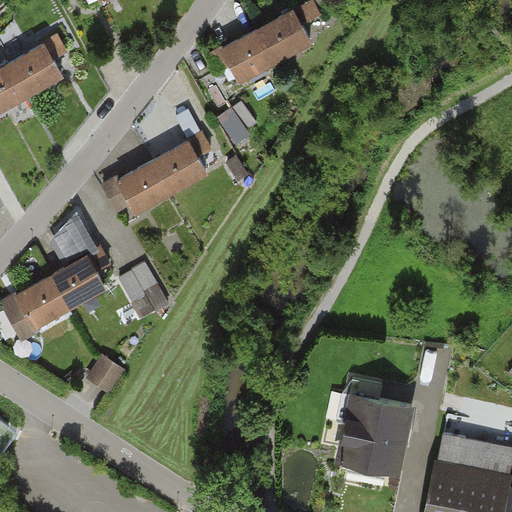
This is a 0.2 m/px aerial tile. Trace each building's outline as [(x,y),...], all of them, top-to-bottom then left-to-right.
[(311,39),(294,9),(208,57),(218,76),(233,68),(239,79),(311,39)] [(63,43),(58,34),(0,66),(0,107),(62,72),(49,51),(63,43)] [(257,121),(242,101),(230,109),(245,130),(257,121)] [(209,140),(203,130),(105,185),(118,209),(131,202),(135,209),(207,169),(195,148),(209,140)] [(105,253),(101,246),(2,304),(22,337),(38,327),(36,323),(104,284),(91,261),(105,253)] [(168,300),(145,260),(133,268),(156,307),(168,300)] [(147,295),(132,270),(120,278),(134,302),(147,295)] [(121,367),(103,356),(91,376),(109,387),(121,367)] [(396,479),(413,407),(343,391),(326,463),(396,479)] [(432,445),(417,511),(511,511),(511,491),(496,488),(502,460),(432,445)] [(309,488),(312,458),(297,456),(294,486),(309,488)]
